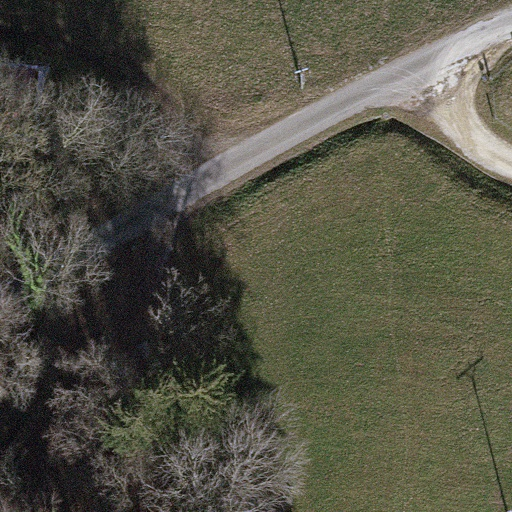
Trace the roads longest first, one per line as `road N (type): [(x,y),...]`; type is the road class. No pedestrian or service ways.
road 1 (unclassified): [(0,297),(225,169),(511,22)]
road 2 (track): [(244,511),(133,226)]
road 3 (track): [(0,26),(81,44),(126,65),(170,102),(225,169)]
road 4 (track): [(426,62),(468,130),(511,163)]
